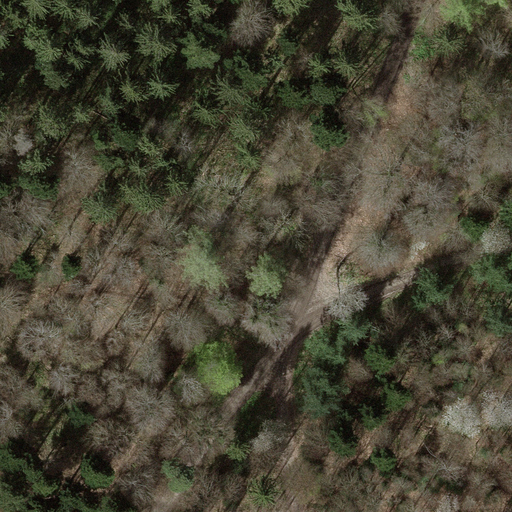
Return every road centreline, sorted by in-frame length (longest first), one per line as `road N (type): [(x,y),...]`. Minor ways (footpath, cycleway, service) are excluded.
road 1 (track): [(420,0),(293,328)]
road 2 (track): [(293,328),(511,240)]
road 3 (track): [(293,328),(160,511)]
road 4 (track): [(298,511),(287,454),(293,328)]
